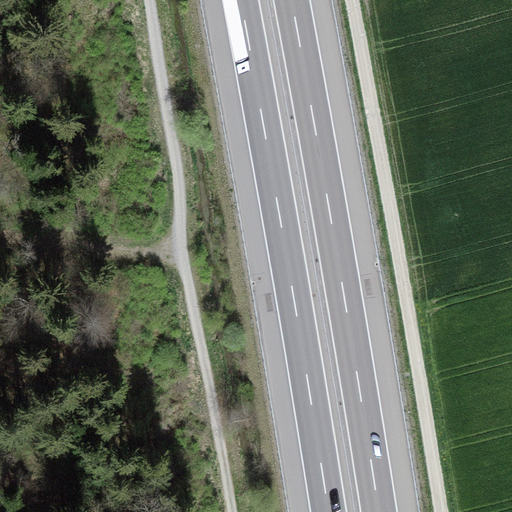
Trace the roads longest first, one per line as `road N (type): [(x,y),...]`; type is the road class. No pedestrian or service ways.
road 1 (track): [(441,511),(352,0)]
road 2 (motorway): [(240,0),(328,511)]
road 3 (motorway): [(378,511),(291,0)]
road 4 (track): [(232,511),(180,250),(148,0)]
road 5 (track): [(180,250),(122,252),(0,234)]
